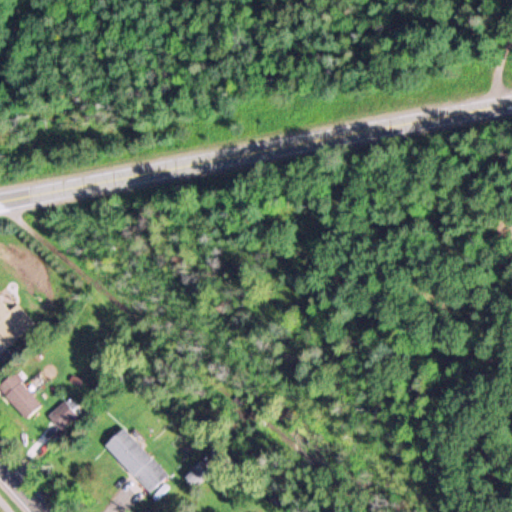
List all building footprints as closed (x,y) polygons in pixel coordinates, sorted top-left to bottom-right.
[(31,322),(14,302),(6,308),(0,301),(0,336),(7,344),(31,322)] [(39,403),(9,373),(0,382),(0,392),(25,417),(39,403)] [(75,414),(61,401),(47,415),(61,428),(75,414)] [(148,492),(166,474),(119,426),(101,444),(148,492)] [(205,472),(196,463),(184,477),(192,485),(205,472)]
